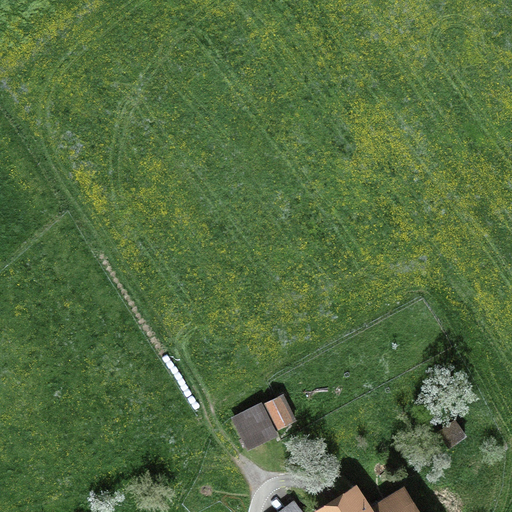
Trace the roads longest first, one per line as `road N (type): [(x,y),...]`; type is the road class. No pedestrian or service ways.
road 1 (track): [(267,495),(185,384),(136,287)]
road 2 (track): [(211,419),(159,471),(17,511)]
